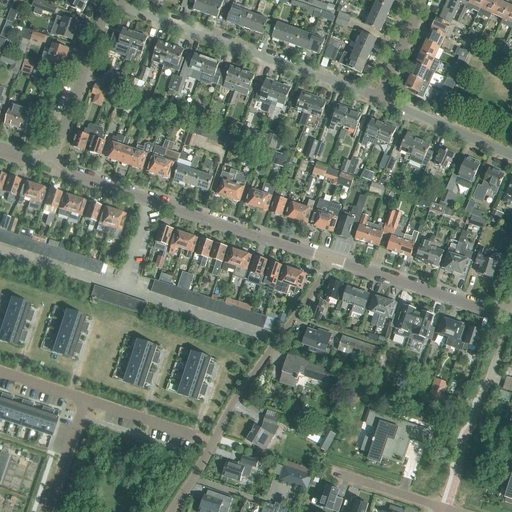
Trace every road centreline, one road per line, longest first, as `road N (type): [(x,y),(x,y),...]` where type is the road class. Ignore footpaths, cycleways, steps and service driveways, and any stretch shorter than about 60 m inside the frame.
road 1 (residential): [(329,262),(48,167)]
road 2 (residential): [(171,511),(329,262)]
road 3 (residential): [(379,99),(108,3)]
road 4 (residential): [(509,317),(329,262)]
road 5 (residential): [(48,167),(108,3)]
road 6 (residential): [(511,153),(379,99)]
